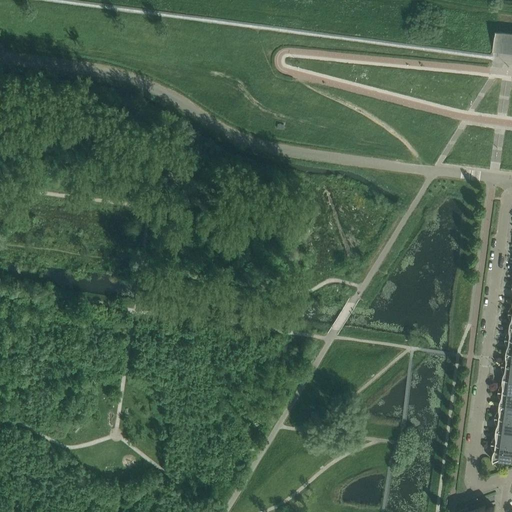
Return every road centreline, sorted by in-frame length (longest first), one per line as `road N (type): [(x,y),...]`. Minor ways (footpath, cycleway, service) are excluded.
road 1 (unknown): [(511,67),(277,48),(274,73),(388,128),(412,152),(415,168)]
road 2 (residential): [(509,477),(473,490),(502,223),(511,195)]
